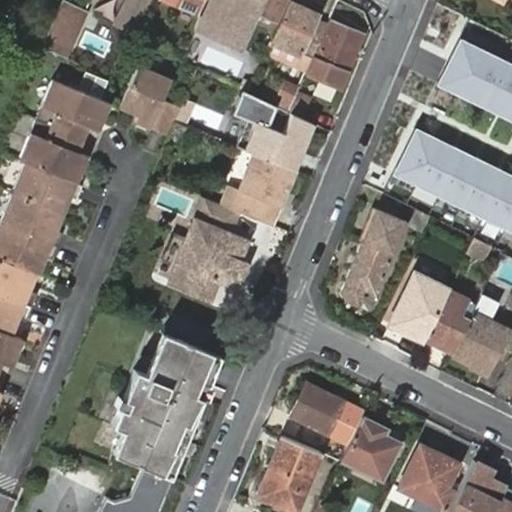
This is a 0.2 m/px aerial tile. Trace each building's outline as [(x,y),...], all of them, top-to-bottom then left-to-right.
[(69,3),(64,0),(61,0),(41,46),(64,57),(86,10),(69,3)] [(148,0),(123,0),(112,25),(132,35),(148,0)] [(205,2),(201,0),(162,0),(197,17),(199,14),(205,2)] [(209,0),(202,15),(199,14),(197,17),(193,26),(239,47),(256,10),(260,0),(209,0)] [(287,0),(260,0),(256,10),(278,20),(287,0)] [(316,13),(287,0),(278,20),(275,28),(270,40),(264,53),(293,66),(299,53),(310,58),(315,49),(325,25),(313,19),(316,13)] [(278,20),(256,10),(253,17),(275,28),(278,20)] [(315,49),(310,58),(306,68),(305,71),(304,73),(338,87),(344,72),(361,30),(331,18),(318,50),(315,49)] [(511,64),(457,38),(436,81),(511,117),(511,64)] [(191,50),(184,47),(180,54),(187,58),(191,50)] [(299,53),(293,66),(305,71),(306,68),(310,58),(299,53)] [(137,63),(118,106),(120,107),(137,114),(134,120),(148,127),(153,116),(161,97),(170,77),(137,63)] [(273,73),(263,94),(267,96),(275,99),(284,78),(273,73)] [(299,86),(300,83),(285,76),(284,78),(275,99),(290,106),(299,86)] [(52,78),(35,118),(83,138),(89,124),(92,118),(100,97),(52,78)] [(299,86),(290,106),(305,113),(314,93),(299,86)] [(319,125),(290,113),(283,130),(273,126),(281,106),(246,92),(237,115),(258,123),(247,150),(253,152),(294,169),(300,171),(319,125)] [(110,101),(100,97),(92,118),(101,122),(110,101)] [(180,106),(161,97),(153,116),(172,124),(173,120),(180,106)] [(83,138),(35,118),(18,159),(23,161),(67,179),(76,157),(79,150),(83,138)] [(92,118),(89,124),(98,128),(101,122),(92,118)] [(187,126),(173,120),(172,124),(165,141),(179,147),(187,126)] [(511,174),(413,128),(391,174),(511,231),(511,174)] [(79,150),(76,157),(85,161),(88,154),(79,150)] [(227,185),(219,203),(271,224),(294,169),(253,152),(238,189),(227,185)] [(76,157),(67,179),(76,182),(85,161),(76,157)] [(23,161),(11,191),(55,209),(67,179),(23,161)] [(67,179),(55,209),(64,213),(70,197),(76,199),(82,184),(76,182),(67,179)] [(55,209),(11,191),(0,217),(0,221),(42,239),(55,209)] [(391,254),(405,220),(374,208),(361,241),(340,291),(344,300),(358,305),(364,291),(374,295),(391,254)] [(55,209),(42,239),(57,245),(63,231),(57,229),(64,213),(55,209)] [(428,215),(420,211),(415,221),(423,224),(428,215)] [(242,248),(245,239),(193,218),(168,282),(208,297),(217,277),(217,278),(218,278),(219,278),(220,278),(221,278),(222,278),(223,278),(224,278),(225,277),(226,277),(227,276),(228,276),(228,275),(229,275),(230,274),(231,273),(231,272),(232,272),(240,275),(247,258),(239,255),(242,248)] [(42,239),(0,221),(0,257),(30,269),(42,239)] [(42,239),(30,269),(37,272),(39,274),(46,257),(51,259),(57,245),(42,239)] [(0,257),(0,292),(17,300),(18,297),(30,269),(0,257)] [(18,297),(17,300),(32,306),(38,291),(30,288),(37,272),(30,269),(18,297)] [(422,339),(447,289),(409,271),(384,322),(422,339)] [(470,312),(474,303),(464,298),(447,289),(422,339),(450,352),(466,319),(470,312)] [(374,295),(364,291),(358,305),(367,309),(374,295)] [(17,300),(0,292),(0,328),(4,330),(17,300)] [(17,300),(4,330),(11,333),(19,315),(27,318),(32,306),(17,300)] [(466,319),(450,352),(484,369),(487,362),(493,351),(496,346),(500,348),(509,332),(470,312),(466,319)] [(1,339),(0,341),(0,372),(4,363),(7,355),(15,359),(23,338),(11,333),(4,330),(1,339)] [(206,382),(218,353),(161,331),(145,372),(132,368),(120,396),(117,405),(109,423),(122,428),(112,452),(141,464),(168,475),(178,450),(168,446),(174,433),(179,421),(188,424),(200,396),(190,392),(196,378),(206,382)] [(7,355),(4,363),(12,365),(15,359),(7,355)] [(200,396),(206,382),(196,378),(190,392),(200,396)] [(290,416),(280,435),(299,443),(309,425),(328,435),(344,402),(313,386),(305,383),(297,398),(289,415),(290,416)] [(117,405),(120,396),(116,394),(112,403),(117,405)] [(360,416),(338,459),(379,478),(397,441),(391,439),(381,434),(384,427),(360,416)] [(183,437),(188,424),(179,421),(174,433),(183,437)] [(178,450),(183,437),(174,433),(168,446),(178,450)] [(299,443),(280,435),(256,494),(294,510),(318,451),(299,443)] [(455,464),(456,462),(418,444),(397,485),(442,508),(452,490),(444,486),(448,479),(455,464)] [(496,466),(476,456),(447,511),(492,511),(502,494),(508,482),(492,474),(496,466)] [(157,511),(172,477),(168,475),(141,464),(128,496),(115,500),(106,497),(99,511),(157,511)] [(511,511),(511,499),(502,494),(492,511),(511,511)] [(330,511),(332,508),(317,501),(311,511),(330,511)]
